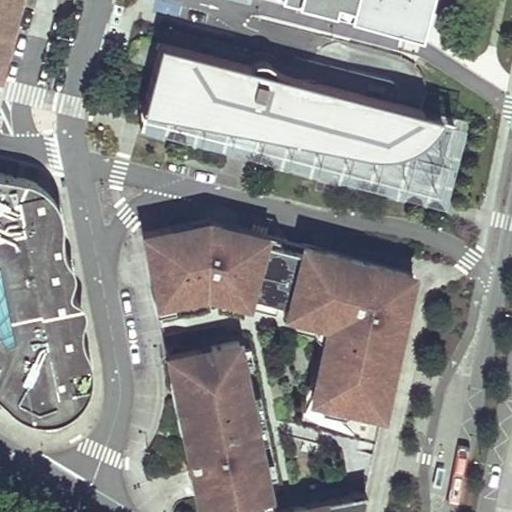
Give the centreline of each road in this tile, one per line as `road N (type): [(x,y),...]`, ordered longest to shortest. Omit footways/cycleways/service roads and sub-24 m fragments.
road 1 (residential): [(196,189),(427,235),(485,270),(494,296)]
road 2 (residential): [(84,501),(117,414),(98,261)]
road 3 (secondary): [(494,296),(453,511)]
road 4 (residential): [(79,160),(69,107),(99,0)]
road 5 (residential): [(98,261),(127,215),(159,196),(196,189)]
road 6 (residential): [(79,160),(196,189)]
